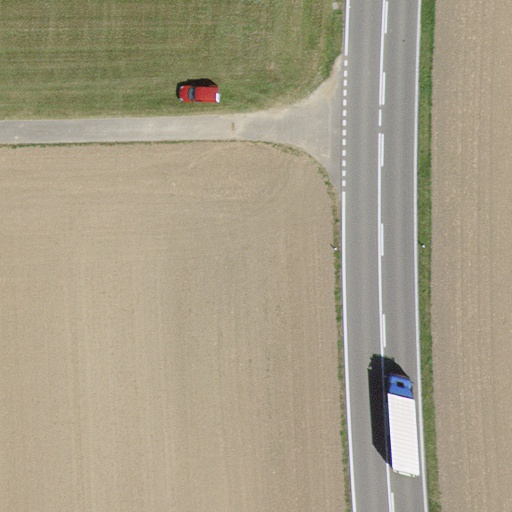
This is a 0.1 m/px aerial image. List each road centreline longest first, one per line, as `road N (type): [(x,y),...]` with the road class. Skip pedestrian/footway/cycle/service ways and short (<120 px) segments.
road 1 (primary): [(387,511),(378,375),(384,0)]
road 2 (track): [(0,135),(381,132)]
